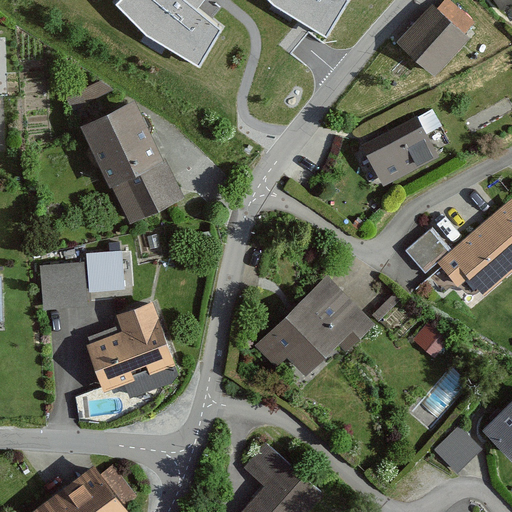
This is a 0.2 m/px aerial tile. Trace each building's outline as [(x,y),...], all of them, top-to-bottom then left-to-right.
[(198,65),(221,30),(196,8),(203,0),(118,0),(116,2),(146,33),(198,65)] [(326,36),(348,1),(347,0),(269,0),(274,4),(326,36)] [(421,70),(456,33),(422,1),(387,38),(421,70)] [(125,97),(71,125),(121,218),(174,189),(125,97)] [(430,154),(406,116),(352,150),(376,188),(430,154)] [(511,207),(501,196),(437,255),(474,295),(511,260),(511,207)] [(125,289),(124,247),(88,248),(90,290),(125,289)] [(84,256),(40,263),(47,308),(91,301),(84,256)] [(7,267),(0,267),(0,314),(8,314),(7,267)] [(321,271),(261,336),(299,372),(326,343),(336,352),(369,316),(321,271)] [(105,314),(109,326),(72,338),(88,388),(163,364),(143,302),(105,314)] [(511,446),(511,383),(474,423),(505,453),(511,446)] [(472,444),(448,425),(431,447),(455,466),(472,444)] [(297,511),(316,492),(260,442),(238,467),(256,484),(233,509),(236,511),(297,511)] [(118,511),(80,462),(15,511),(118,511)]
